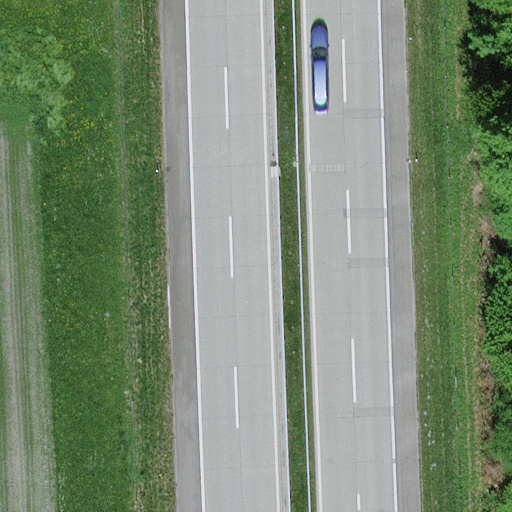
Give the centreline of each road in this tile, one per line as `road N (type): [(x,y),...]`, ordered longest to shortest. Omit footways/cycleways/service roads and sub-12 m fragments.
road 1 (motorway): [(360,511),(346,0)]
road 2 (motorway): [(228,0),(241,511)]
